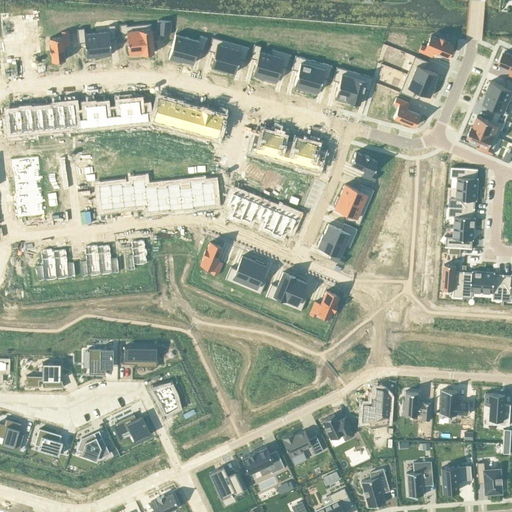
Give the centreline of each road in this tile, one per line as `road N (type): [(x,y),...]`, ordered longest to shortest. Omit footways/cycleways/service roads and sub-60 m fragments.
road 1 (residential): [(0,90),(162,77),(349,129)]
road 2 (residential): [(179,470),(372,372),(511,380)]
road 3 (residential): [(192,219),(6,238),(0,169)]
road 4 (residential): [(71,425),(132,399),(136,389),(100,385),(65,398)]
road 5 (residential): [(436,139),(470,58),(477,1)]
road 6 (residential): [(299,261),(349,129)]
